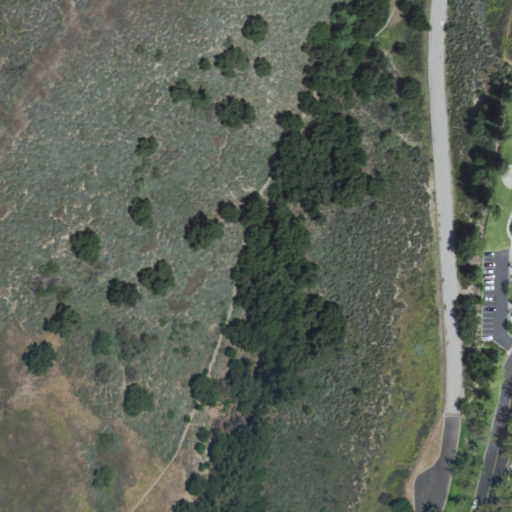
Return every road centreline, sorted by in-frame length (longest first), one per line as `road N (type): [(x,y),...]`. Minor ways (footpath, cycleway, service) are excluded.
road 1 (residential): [(437,0),(452,414)]
road 2 (residential): [(511,378),(479,511)]
